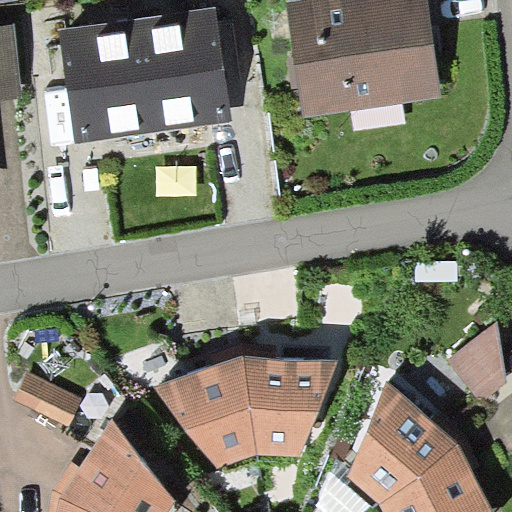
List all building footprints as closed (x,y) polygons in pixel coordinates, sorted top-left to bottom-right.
[(363,0),(290,11),(304,105),(428,87),(415,0),(363,0)] [(214,5),(67,26),(82,132),(229,111),(214,5)] [(0,91),(9,91),(3,30),(0,30),(0,91)] [(499,381),(491,326),(449,360),(478,397),(499,381)] [(222,471),(254,464),(238,356),(155,385),(213,459),(216,456),(222,471)] [(293,448),(328,361),(238,356),(254,464),(286,462),(288,446),(293,448)] [(70,403),(23,380),(14,399),(61,422),(70,403)] [(451,440),(382,383),(347,470),(351,472),(342,484),(367,505),(451,440)] [(166,495),(108,421),(59,495),(100,511),(172,511),(175,508),(162,498),(166,495)] [(485,511),(451,440),(367,505),(370,511),(485,511)] [(100,511),(59,495),(55,511),(100,511)]
